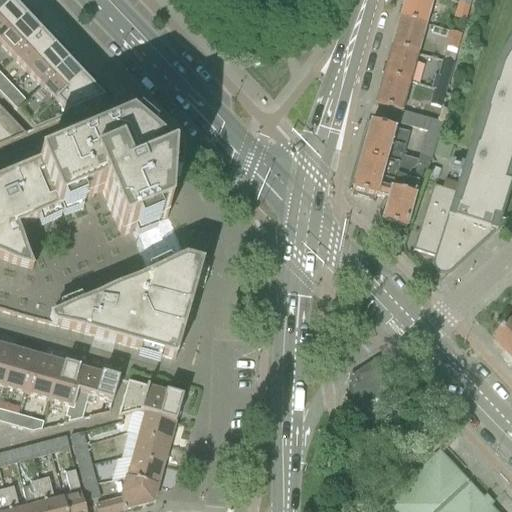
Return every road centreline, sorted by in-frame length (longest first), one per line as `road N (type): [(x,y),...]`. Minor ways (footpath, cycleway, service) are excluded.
road 1 (tertiary): [(303,215),(95,0)]
road 2 (secondary): [(284,475),(303,215)]
road 3 (secondary): [(303,215),(364,0)]
road 4 (secondary): [(284,475),(342,369),(400,317)]
road 5 (residential): [(221,340),(206,511)]
road 6 (tertiary): [(400,317),(303,215)]
road 7 (tertiary): [(511,437),(421,337)]
road 8 (residential): [(421,337),(511,254)]
